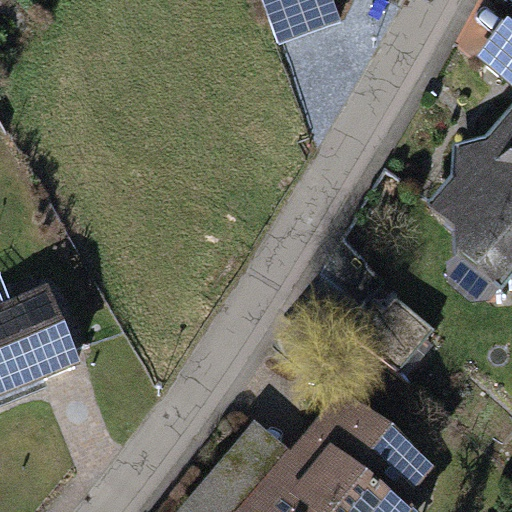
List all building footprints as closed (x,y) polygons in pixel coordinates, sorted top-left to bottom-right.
[(331,0),(268,0),(285,46),(341,26),(331,0)] [(511,38),(500,53),(511,63),(511,38)] [(511,270),(511,133),(500,149),(460,153),(463,191),(442,217),(511,273),(511,270)] [(62,291),(0,315),(0,405),(93,368),(62,291)] [(451,336),(393,293),(356,343),(414,386),(451,336)] [(453,475),(360,398),(264,511),(430,511),(425,507),(453,475)]
